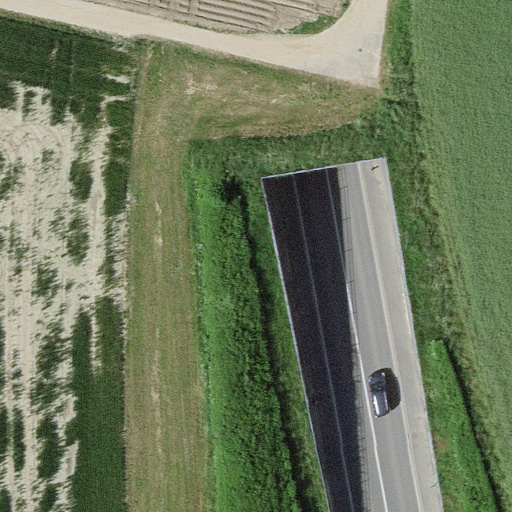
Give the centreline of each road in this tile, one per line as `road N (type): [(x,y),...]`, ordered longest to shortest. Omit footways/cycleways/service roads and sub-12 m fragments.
road 1 (track): [(35,0),(374,75),(380,0)]
road 2 (secondary): [(389,511),(328,175)]
road 3 (secondary): [(295,0),(328,175)]
